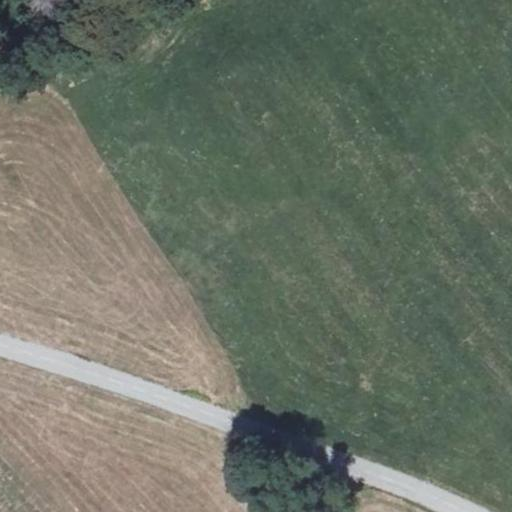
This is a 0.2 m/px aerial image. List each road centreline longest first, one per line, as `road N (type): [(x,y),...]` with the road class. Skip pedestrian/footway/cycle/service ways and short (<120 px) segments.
road 1 (tertiary): [(0,345),(162,395),(464,511)]
road 2 (track): [(124,0),(0,77)]
